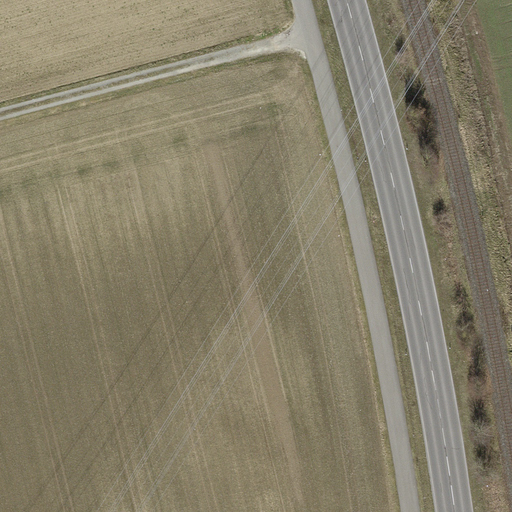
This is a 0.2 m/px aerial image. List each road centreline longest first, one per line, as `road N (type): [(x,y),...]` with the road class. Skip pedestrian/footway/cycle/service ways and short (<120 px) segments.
road 1 (track): [(413,511),(353,195),(303,0)]
road 2 (secondary): [(347,0),(397,189),(455,511)]
road 3 (track): [(0,116),(313,34)]
